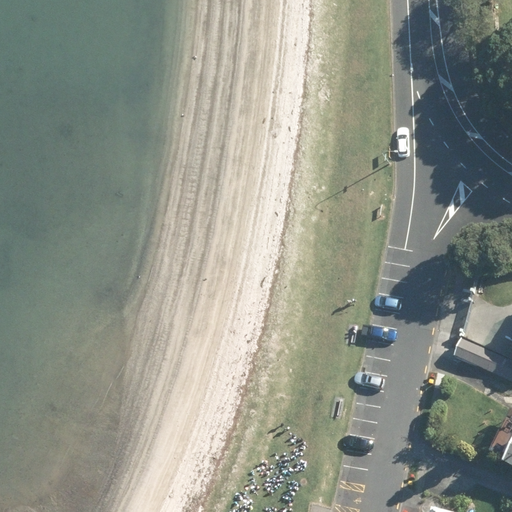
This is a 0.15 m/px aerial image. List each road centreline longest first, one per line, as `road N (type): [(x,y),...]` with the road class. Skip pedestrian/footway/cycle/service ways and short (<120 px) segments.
road 1 (residential): [(475,147),(418,249),(372,511)]
road 2 (residential): [(435,0),(442,91),(475,147)]
